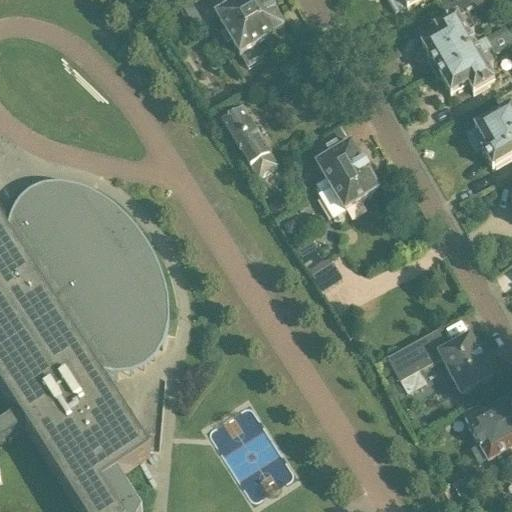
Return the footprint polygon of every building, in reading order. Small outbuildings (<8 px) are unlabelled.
[(209,0),(195,0),(178,10),(194,38),(206,31),(215,46),(227,40),(240,62),(242,60),(249,72),(264,63),(257,52),(267,46),(273,57),(288,49),(282,38),(285,36),(264,0),(241,0),(243,3),(233,9),(234,11),(221,18),(209,0)] [(393,0),(391,2),(399,15),(405,12),(407,13),(430,0),(393,0)] [(464,0),(448,9),(439,14),(443,21),(453,15),(454,17),(476,5),(472,0),(464,0)] [(486,0),(473,0),(478,9),(489,3),(486,0)] [(439,14),(448,9),(443,1),(426,10),(430,18),(439,14)] [(165,5),(146,15),(151,24),(170,13),(165,5)] [(487,47),(485,43),(473,49),(469,41),(474,38),(469,29),(464,32),(458,21),(436,33),(440,41),(422,50),(437,76),(487,47)] [(505,31),(495,37),(501,47),(511,41),(505,31)] [(487,47),(437,76),(451,101),(468,91),(473,99),(495,87),(488,75),(494,72),(489,64),(483,67),(479,59),(501,47),(495,37),(485,43),(487,47)] [(284,69),(295,79),(311,60),(300,50),(284,69)] [(239,108),(220,120),(223,126),(222,127),(251,172),(253,172),(260,183),(278,172),(239,108)] [(511,115),(510,112),(475,132),(476,134),(467,139),(475,154),(484,149),(486,154),(482,156),(492,174),(511,162),(511,115)] [(379,197),(347,143),(317,160),(321,166),(316,169),(325,185),(316,190),(321,199),(319,200),(333,225),(334,224),(338,226),(343,223),(344,217),(379,197)] [(0,483),(0,448),(26,432),(76,511),(137,511),(118,481),(151,460),(99,379),(106,381),(114,382),(118,382),(118,381),(117,381),(115,377),(159,348),(162,352),(161,353),(163,354),(166,343),(168,338),(169,327),(169,322),(169,311),(167,300),(165,289),(163,284),(156,267),(153,261),(147,249),(143,244),(135,233),(126,223),(113,211),(105,204),(96,199),(91,197),(87,195),(77,192),(67,190),(62,189),(52,189),(47,190),(39,192),(36,194),(29,198),(23,202),(20,205),(15,211),(12,218),(10,222),(8,229),(7,237),(7,241),(0,230),(0,392),(17,419),(0,430),(0,484),(0,485),(0,483)] [(269,208),(277,220),(287,214),(279,202),(269,208)] [(323,295),(342,283),(329,262),(323,265),(312,247),(298,256),(316,286),(317,286),(323,295)] [(461,399),(492,382),(484,367),(484,366),(483,365),(479,359),(480,358),(479,357),(478,357),(470,342),(446,355),(442,349),(445,347),(438,334),(387,363),(400,387),(441,364),(461,399)] [(368,337),(346,351),(357,369),(380,355),(368,337)] [(326,379),(330,388),(346,380),(342,371),(326,379)] [(511,412),(510,409),(500,408),(464,428),(476,451),(470,455),(478,469),(486,464),(488,468),(511,455),(511,412)] [(479,473),(453,488),(459,500),(486,486),(479,473)]
